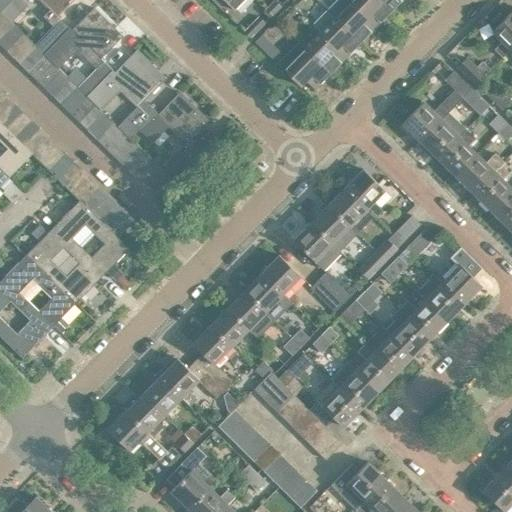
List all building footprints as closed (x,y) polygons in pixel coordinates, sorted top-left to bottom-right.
[(0,0),(0,10),(9,0),(0,0)] [(28,39),(34,46),(42,53),(68,27),(56,16),(71,0),(39,0),(49,9),(42,16),(52,26),(40,38),(36,34),(32,34),(28,39)] [(242,0),(223,0),(234,9),(242,0)] [(271,15),(279,6),(273,0),(265,9),(271,15)] [(296,9),(304,0),(303,0),(293,0),(290,3),(296,9)] [(374,26),(390,11),(378,0),(349,0),(349,1),(374,26)] [(378,0),(390,11),(399,0),(378,0)] [(359,42),(374,26),(349,1),(333,17),(359,42)] [(93,7),(70,30),(99,58),(121,35),(93,7)] [(493,49),(501,57),(509,49),(511,45),(511,9),(491,31),(501,41),(493,49)] [(281,24),(289,16),(284,10),(275,19),(281,24)] [(0,20),(0,38),(13,25),(5,16),(0,20)] [(250,36),(264,21),(259,16),(244,30),(250,36)] [(333,17),(318,32),(344,57),(359,42),(333,17)] [(0,38),(0,45),(5,50),(22,33),(13,25),(0,38)] [(328,73),(344,57),(318,32),(303,47),(328,73)] [(18,63),(34,46),(28,39),(22,33),(5,50),(18,63)] [(263,33),(256,39),(272,55),(278,50),(263,33)] [(303,47),(297,42),(276,64),(299,86),(305,80),(313,89),(328,73),(303,47)] [(18,63),(27,71),(43,54),(42,53),(34,46),(18,63)] [(136,107),(164,78),(136,49),(114,72),(111,69),(85,96),(86,96),(94,104),(100,110),(120,90),(136,107)] [(35,80),(52,63),(43,54),(27,71),(35,80)] [(474,84),(483,75),(465,57),(456,66),(474,84)] [(85,96),(111,69),(102,61),(76,87),(77,87),(85,96)] [(481,61),(475,67),(483,75),(489,69),(481,61)] [(35,80),(44,88),(60,71),(52,63),(35,80)] [(44,88),(52,96),(69,79),(60,71),(44,88)] [(440,118),(461,97),(470,88),(452,71),(444,80),(453,89),(432,111),(422,101),(401,123),(419,140),(440,118)] [(61,104),(77,87),(76,87),(69,79),(52,96),(61,104)] [(492,101),(501,92),(492,83),(483,93),(492,101)] [(61,104),(69,113),(86,96),(85,96),(77,87),(61,104)] [(470,106),(479,97),(470,88),(461,97),(470,106)] [(156,114),(154,112),(137,128),(151,142),(168,125),(185,143),(207,120),(179,92),(156,114)] [(501,110),(510,101),(501,92),(492,101),(501,110)] [(0,115),(13,102),(4,94),(0,97),(0,115)] [(77,121),(94,104),(86,96),(69,113),(77,121)] [(13,102),(0,115),(0,122),(5,127),(22,111),(13,102)] [(128,137),(137,128),(154,112),(145,103),(129,119),(119,129),(120,129),(128,137)] [(77,121),(86,129),(103,112),(100,110),(94,104),(77,121)] [(14,136),(30,119),(22,111),(5,127),(14,136)] [(95,138),(112,121),(103,112),(86,129),(95,138)] [(497,132),(505,123),(497,114),(488,123),(497,132)] [(428,150),(436,158),(463,130),(455,121),(449,127),(440,118),(419,140),(421,142),(418,145),(425,153),(428,150)] [(39,127),(30,119),(14,136),(22,144),(39,127)] [(120,129),(119,129),(112,121),(95,138),(103,146),(120,129)] [(0,167),(8,176),(31,153),(14,136),(0,122),(0,167)] [(505,140),(511,133),(511,129),(505,123),(497,132),(505,140)] [(22,144),(31,153),(47,136),(39,127),(22,144)] [(112,155),(128,137),(120,129),(103,146),(112,155)] [(436,158),(454,175),(475,153),(467,144),(474,137),(465,129),(463,130),(436,158)] [(56,144),(47,136),(31,153),(39,161),(56,144)] [(112,155),(120,163),(137,146),(128,137),(112,155)] [(64,153),(56,144),(39,161),(48,170),(64,153)] [(172,180),(197,154),(188,145),(163,171),(172,180)] [(120,163),(129,172),(146,155),(137,146),(120,163)] [(56,178),(73,161),(64,153),(48,170),(56,178)] [(485,162),(475,153),(454,175),(472,192),(502,161),(494,153),(485,162)] [(138,180),(154,163),(146,155),(129,172),(138,180)] [(82,170),(73,161),(56,178),(65,187),(82,170)] [(472,192),(489,210),(511,188),(502,179),(511,169),(502,161),(472,192)] [(138,180),(146,188),(163,171),(154,163),(138,180)] [(0,167),(0,184),(8,176),(0,167)] [(362,168),(344,186),(375,216),(382,210),(372,201),(383,190),(362,168)] [(65,187),(73,195),(90,178),(82,170),(65,187)] [(146,188),(155,197),(172,180),(163,171),(146,188)] [(99,186),(90,178),(73,195),(82,203),(99,186)] [(82,203),(91,212),(107,195),(99,186),(82,203)] [(344,186),(327,204),(355,232),(372,215),(374,217),(375,216),(344,186)] [(511,188),(489,210),(507,227),(511,221),(511,188)] [(116,203),(107,195),(91,212),(99,220),(116,203)] [(48,231),(73,255),(81,247),(105,271),(127,248),(116,237),(78,200),(48,231)] [(124,212),(116,203),(99,220),(108,228),(124,212)] [(327,204),(310,222),(340,251),(338,249),(355,232),(327,204)] [(116,237),(133,220),(124,212),(108,228),(116,237)] [(397,247),(420,224),(411,215),(387,239),(397,247)] [(340,251),(310,222),(292,240),(322,269),(340,251)] [(415,256),(433,237),(424,228),(406,247),(415,256)] [(25,254),(74,303),(105,271),(81,247),(73,255),(48,231),(25,254)] [(384,260),(393,251),(397,247),(387,239),(383,242),(375,251),(384,260)] [(376,269),(384,260),(375,251),(366,260),(376,269)] [(74,303),(25,254),(0,279),(0,289),(20,309),(27,302),(51,326),(74,303)] [(278,254),(260,272),(282,293),(299,275),(278,254)] [(398,273),(406,265),(397,256),(389,264),(398,273)] [(389,282),(398,273),(389,264),(380,273),(389,282)] [(459,264),(441,281),(463,303),(480,285),(459,264)] [(342,303),(350,295),(326,271),(317,279),(342,303)] [(260,272),(243,290),(265,311),(282,293),(260,272)] [(446,320),(463,303),(441,281),(441,282),(432,273),(415,291),(424,299),(446,320)] [(334,312),(342,303),(317,279),(309,288),(334,312)] [(0,336),(21,357),(51,326),(27,302),(20,309),(0,289),(0,336)] [(247,329),(265,311),(243,290),(226,308),(247,329)] [(363,309),(372,300),(363,291),(354,300),(363,309)] [(398,308),(428,338),(446,320),(424,299),(415,309),(406,300),(398,308)] [(355,317),(363,309),(354,300),(345,308),(355,317)] [(226,308),(208,325),(230,346),(247,329),(226,308)] [(411,356),(428,338),(398,308),(390,317),(395,322),(386,331),(411,356)] [(60,317),(54,324),(60,331),(67,324),(60,317)] [(224,389),(233,380),(214,362),(223,354),(231,362),(238,355),(230,346),(208,325),(202,331),(199,329),(189,339),(192,342),(191,343),(202,354),(195,361),(224,389)] [(328,344),(337,335),(328,326),(319,335),(328,344)] [(300,346),(308,338),(299,329),(291,337),(300,346)] [(394,374),(411,356),(386,331),(377,340),(373,336),(365,345),(394,374)] [(320,353),(328,344),(319,335),(311,344),(320,353)] [(291,355),(300,346),(291,337),(282,346),(291,355)] [(365,359),(355,369),(355,370),(376,391),(394,374),(365,345),(358,352),(365,359)] [(197,380),(205,389),(215,398),(224,389),(195,361),(188,369),(176,358),(175,359),(173,356),(162,367),(165,370),(159,376),(180,397),(189,405),(196,398),(187,390),(197,380)] [(263,379),(270,372),(271,370),(262,361),(254,370),(263,379)] [(359,409),(376,391),(355,370),(355,369),(347,361),(329,379),(332,382),(359,409)] [(294,396),(303,387),(286,370),(277,379),(294,396)] [(263,399),(280,382),(270,372),(263,379),(253,389),(263,399)] [(180,397),(159,376),(141,393),(163,415),(180,397)] [(293,395),(280,382),(263,399),(276,412),(293,395)] [(359,409),(332,382),(306,408),(317,418),(325,426),(333,418),(342,427),(359,409)] [(141,393),(124,411),(145,432),(146,432),(163,415),(141,393)] [(289,425),(306,407),(293,395),(276,412),(289,425)] [(306,408),(306,407),(289,425),(300,436),(317,418),(306,408)] [(226,435),(243,418),(233,409),(217,426),(226,435)] [(128,450),(139,439),(159,458),(147,470),(156,479),(174,460),(165,452),(166,451),(146,432),(145,432),(124,411),(106,429),(128,450)] [(235,444),(252,427),(243,418),(226,435),(235,444)] [(329,430),(325,426),(317,418),(300,436),(312,447),(329,430)] [(192,443),(200,434),(191,425),(183,434),(192,443)] [(244,453),(261,436),(252,427),(235,444),(244,453)] [(341,442),(329,430),(312,447),(325,459),(341,442)] [(183,451),(192,443),(183,434),(174,442),(183,451)] [(253,462),(270,445),(261,436),(244,453),(253,462)] [(263,471),(279,454),(270,445),(253,462),(263,471)] [(174,460),(180,455),(171,446),(166,451),(165,452),(174,460)] [(205,455),(196,447),(165,479),(173,487),(167,493),(178,505),(181,502),(187,508),(208,486),(208,487),(215,480),(198,463),(205,455)] [(272,480),(289,463),(279,454),(263,471),(272,480)] [(511,457),(498,472),(511,485),(511,457)] [(354,509),(384,479),(366,461),(358,470),(351,463),(329,485),(354,509)] [(281,489),(298,472),(289,463),(272,480),(281,489)] [(247,482),(256,473),(247,464),(238,473),(247,482)] [(298,472),(281,489),(290,498),(307,481),(298,472)] [(511,501),(511,485),(498,472),(481,490),(503,511),(511,501)] [(256,490),(265,481),(256,473),(247,482),(256,490)] [(385,511),(402,496),(384,479),(354,509),(354,510),(356,511),(366,511),(370,508),(374,511),(385,511)] [(299,507),(304,503),(316,490),(307,481),(290,498),(299,507)] [(208,487),(208,486),(187,508),(191,511),(217,511),(226,504),(233,497),(226,490),(219,497),(208,487)] [(50,511),(35,496),(19,511),(50,511)] [(417,511),(402,496),(385,511),(417,511)]
